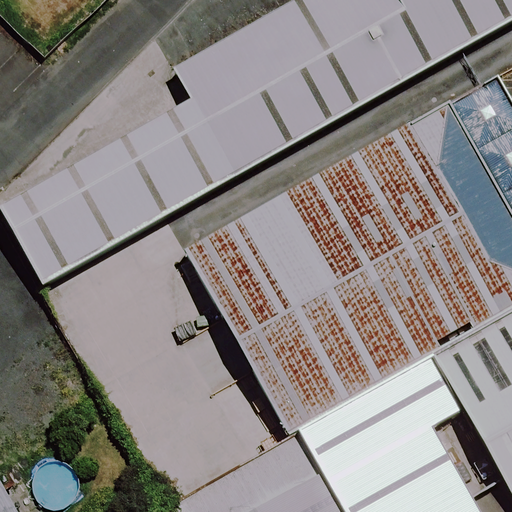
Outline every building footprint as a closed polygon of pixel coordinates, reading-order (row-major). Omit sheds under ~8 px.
[(511,22),(511,0),(299,0),(146,82),(164,115),(0,202),(0,258),(15,286),(219,178),(511,22)] [(84,7),(77,0),(0,0),(0,2),(40,47),(84,7)] [(511,112),(495,81),(166,254),(267,444),(409,366),(507,318),(511,315),(511,112)] [(439,424),(486,507),(511,492),(511,328),(507,318),(409,366),(439,424)] [(409,366),(267,444),(303,511),(462,511),(421,433),(439,424),(409,366)] [(136,511),(303,511),(267,444),(136,511)] [(22,511),(0,473),(0,511),(22,511)] [(511,511),(511,492),(486,507),(488,511),(511,511)]
